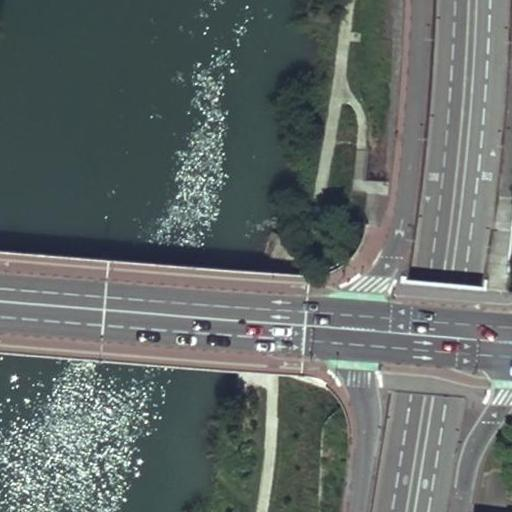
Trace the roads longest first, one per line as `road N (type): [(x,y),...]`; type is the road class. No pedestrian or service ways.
road 1 (primary): [(452,0),(445,138),(385,511)]
road 2 (primary): [(424,511),(483,138),(492,0)]
road 3 (primary): [(420,0),(404,231),(393,258),(338,325)]
road 4 (secondary): [(0,296),(338,325)]
road 5 (primary): [(338,325),(367,421),(354,511)]
road 6 (secondary): [(338,325),(511,342)]
road 7 (primary): [(458,511),(476,447),(511,385)]
